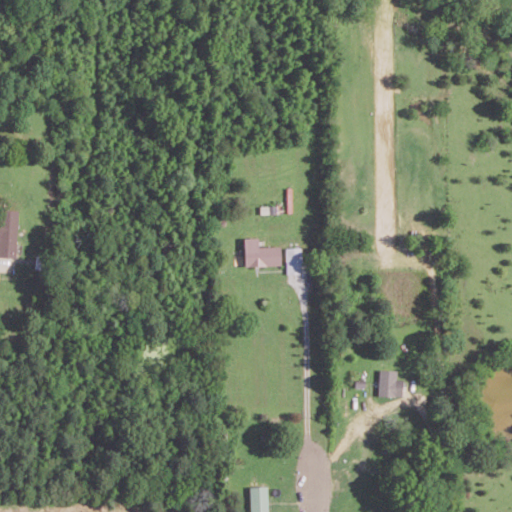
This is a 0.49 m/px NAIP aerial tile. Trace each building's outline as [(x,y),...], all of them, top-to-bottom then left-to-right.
[(0,254),(14,255),(17,208),(0,207),(0,254)] [(279,245),(257,245),(257,236),(243,237),(244,265),(280,264),(279,245)] [(285,247),(286,273),(301,272),(300,246),(285,247)] [(401,396),(401,378),(395,377),(396,369),(378,368),(377,395),(401,396)] [(266,485),(248,485),(249,511),(267,511),(266,485)]
